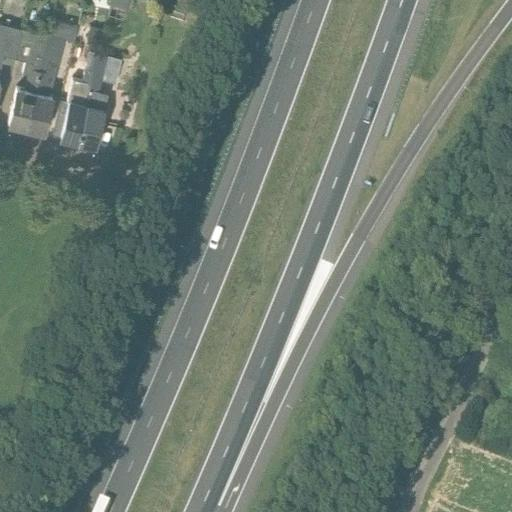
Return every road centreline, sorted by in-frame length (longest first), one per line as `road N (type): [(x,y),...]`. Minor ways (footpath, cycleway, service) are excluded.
road 1 (motorway): [(205,503),(389,184),(511,10)]
road 2 (motorway): [(314,0),(109,511)]
road 3 (motorway): [(205,503),(400,0)]
